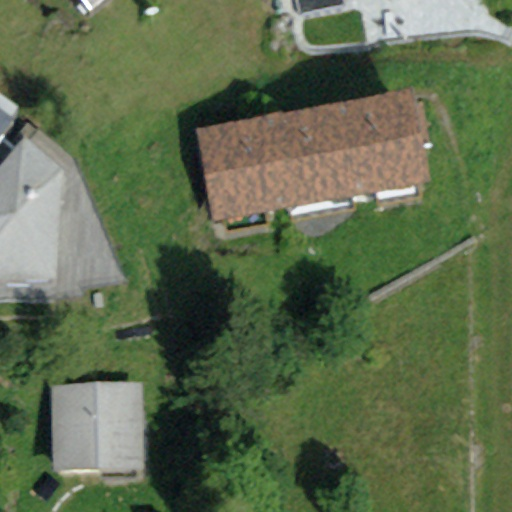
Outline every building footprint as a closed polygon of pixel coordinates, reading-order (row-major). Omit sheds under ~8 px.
[(75,0),(89,17),(110,0),(75,0)] [(208,143),(222,217),(418,182),(404,108),(208,143)] [(12,132),(0,122),(0,148),(2,145),(12,132)] [(9,150),(2,145),(0,148),(0,285),(55,289),(55,292),(122,283),(74,166),(27,127),(9,150)] [(135,394),(59,395),(60,471),(136,470),(135,394)]
